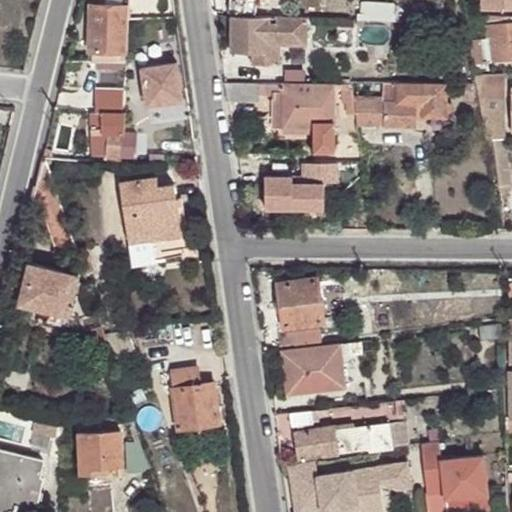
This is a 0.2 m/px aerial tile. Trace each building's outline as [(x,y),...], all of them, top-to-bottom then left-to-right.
[(228,0),(227,12),(253,13),(254,0),(228,0)] [(511,0),(480,0),(481,10),(511,8),(511,0)] [(117,62),(124,62),(127,7),(92,5),(89,49),(117,51),(117,55),(117,62)] [(465,15),(466,24),(469,41),(474,41),(479,40),(475,15),(465,15)] [(511,21),(511,15),(486,15),(487,25),(511,21)] [(305,19),(229,17),(228,52),(250,53),(250,64),(277,65),(277,45),(304,46),(305,19)] [(479,40),(474,41),(476,63),(511,58),(511,21),(487,25),(488,39),(479,40)] [(126,70),(127,62),(124,62),(117,62),(96,61),(96,69),(126,70)] [(148,102),(182,97),(176,64),(144,68),(148,102)] [(445,82),(397,82),(397,101),(423,102),(423,112),(423,114),(443,115),(445,115),(445,102),(445,82)] [(224,83),(226,101),(256,102),(256,94),(256,84),(224,83)] [(282,84),(264,83),(264,94),(272,94),(272,90),(282,90),(282,84)] [(333,84),(282,84),(282,90),(282,126),(312,126),(311,150),(332,150),(333,88),(333,84)] [(351,96),(350,84),(339,84),(340,89),(342,103),(344,103),(352,103),(351,96)] [(116,159),(121,159),(121,155),(123,133),(125,92),(98,90),(96,111),(92,111),(92,127),(94,127),(94,153),(116,155),(116,159)] [(282,126),(282,90),(272,90),(272,94),(272,126),(282,126)] [(354,113),(356,124),(413,125),(414,112),(423,112),(423,102),(397,101),(383,101),(383,96),(351,96),(352,103),(354,113)] [(354,113),(352,103),(344,103),(345,114),(354,113)] [(123,133),(121,155),(134,156),(136,134),(123,133)] [(73,246),(43,157),(42,157),(36,187),(32,204),(34,204),(44,217),(54,250),(73,246)] [(506,170),(497,169),(499,187),(508,186),(506,170)] [(291,176),(263,176),(264,208),(323,208),(323,182),(291,182),(291,176)] [(156,177),(119,181),(132,265),(165,260),(163,251),(182,248),(173,183),(157,186),(156,177)] [(89,271),(85,259),(81,260),(85,273),(89,271)] [(30,262),(21,301),(69,314),(78,275),(30,262)] [(277,283),(283,327),(323,321),(317,278),(277,283)] [(84,334),(90,331),(101,328),(101,326),(86,331),(83,321),(97,317),(96,314),(79,319),(84,334)] [(480,340),(503,336),(501,324),(479,327),(480,340)] [(260,330),(263,348),(293,344),(292,334),(284,335),(283,327),(260,330)] [(95,347),(106,343),(104,335),(101,328),(90,331),(95,347)] [(292,334),(293,344),(320,341),(319,337),(319,331),(319,330),(292,334)] [(115,346),(121,364),(139,359),(126,331),(104,335),(106,343),(108,349),(115,346)] [(293,374),(295,394),(345,387),(341,355),(362,353),(360,342),(282,352),(285,375),(293,374)] [(108,349),(114,366),(121,364),(115,346),(108,349)] [(178,429),(219,423),(213,382),(199,384),(196,368),(170,372),(178,429)] [(287,394),(295,394),(293,374),(285,375),(287,394)] [(329,418),(329,409),(289,413),(292,427),(317,423),(317,421),(329,418)] [(131,416),(121,418),(123,425),(133,422),(131,416)] [(120,419),(79,421),(83,472),(118,470),(119,480),(123,480),(120,419)] [(369,451),(391,447),(387,422),(334,430),(333,425),(293,433),(297,459),(320,454),(321,458),(338,455),(337,452),(367,448),(369,451)] [(393,448),(407,447),(405,422),(391,423),(393,448)] [(127,473),(149,469),(139,440),(124,443),(127,473)] [(438,441),(420,443),(426,493),(444,491),(445,498),(487,493),(483,455),(440,460),(438,441)] [(0,498),(15,501),(12,511),(14,511),(16,511),(17,510),(22,511),(34,511),(38,497),(39,490),(41,491),(44,477),(40,476),(44,458),(0,447),(0,498)] [(295,511),(301,511),(309,511),(304,476),(316,474),(314,459),(288,462),(295,511)] [(316,474),(304,476),(309,511),(332,507),(358,504),(359,510),(383,506),(379,481),(383,481),(392,488),(411,486),(408,461),(316,474)] [(0,508),(12,511),(15,501),(0,498),(0,508)]
